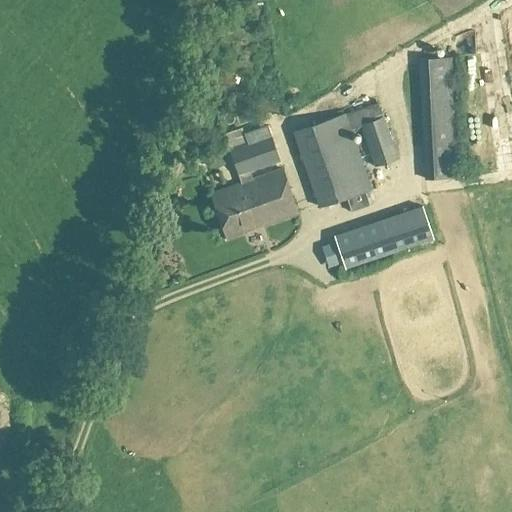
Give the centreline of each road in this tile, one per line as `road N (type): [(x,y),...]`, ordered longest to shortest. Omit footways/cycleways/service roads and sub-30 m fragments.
road 1 (track): [(207,0),(197,86),(124,310),(128,327)]
road 2 (unclassified): [(128,327),(57,511)]
